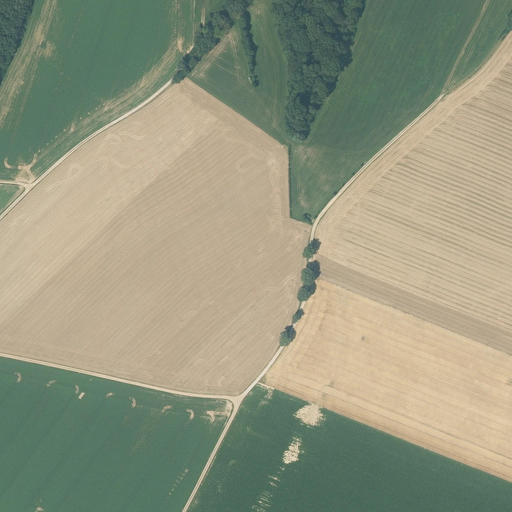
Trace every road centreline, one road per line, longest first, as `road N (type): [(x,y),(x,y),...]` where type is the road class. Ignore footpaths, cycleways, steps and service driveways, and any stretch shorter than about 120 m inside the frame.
road 1 (track): [(238,401),(299,311),(315,222),(441,96)]
road 2 (track): [(30,187),(159,92),(243,0)]
road 3 (track): [(0,354),(238,401)]
road 4 (track): [(238,401),(183,511)]
